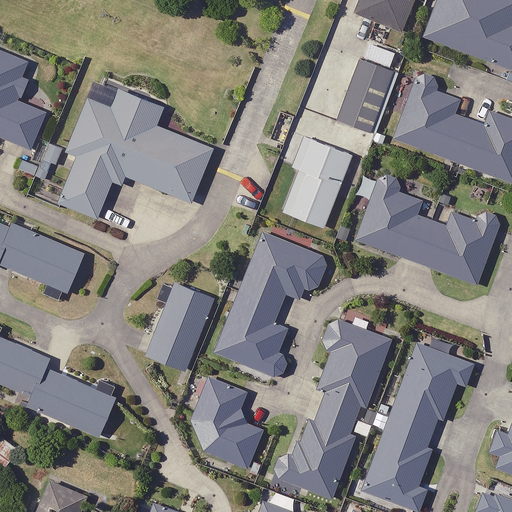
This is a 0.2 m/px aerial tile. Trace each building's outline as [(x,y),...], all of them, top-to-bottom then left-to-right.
[(360,0),(356,12),(401,30),(412,0),(360,0)] [(511,0),(436,0),(424,34),(511,66),(511,0)] [(28,58),(0,45),(0,134),(30,147),(45,110),(18,99),(27,76),(21,74),(28,58)] [(350,132),(363,136),(366,128),(370,130),(392,69),(360,57),(338,118),(353,123),(350,132)] [(118,83),(95,74),(66,148),(77,153),(58,200),(97,215),(111,178),(121,182),(125,173),(191,199),(213,145),(156,122),(164,102),(118,83)] [(460,94),(414,77),(392,136),(511,180),(511,115),(488,107),(482,121),(453,111),(460,94)] [(61,146),(45,140),(36,163),(23,157),(19,166),(48,178),(61,146)] [(422,197),(362,175),(351,206),(365,211),(355,237),(476,282),(498,221),(474,212),(473,216),(444,205),(438,220),(416,212),(422,197)] [(0,262),(45,280),(40,291),(59,299),(63,290),(67,291),(69,287),(83,250),(0,218),(0,262)] [(275,373),(283,371),(287,362),(284,354),(277,351),(287,326),(273,321),(284,290),(299,296),(304,283),(315,288),(328,253),(262,227),(214,350),(275,373)] [(214,296),(174,280),(145,351),(185,367),(214,296)] [(314,418),(308,415),(298,442),(293,457),(280,452),(272,473),(331,495),(355,433),(366,437),(372,421),(355,415),(359,404),(365,406),(391,336),(335,315),(324,344),(331,347),(317,385),(325,388),(314,418)] [(48,355),(0,334),(0,380),(31,394),(27,403),(99,434),(115,395),(44,365),(48,355)] [(473,360),(416,339),(361,487),(418,508),(427,486),(418,482),(431,447),(426,445),(437,415),(442,416),(456,380),(465,383),(473,360)] [(209,374),(191,418),(202,447),(247,465),(263,426),(243,418),(239,408),(247,389),(209,374)] [(507,431),(496,427),(488,449),(500,453),(495,465),(511,471),(511,420),(507,431)] [(17,446),(0,435),(0,466),(3,469),(17,446)] [(78,511),(86,493),(50,478),(35,511),(78,511)] [(473,510),(478,511),(511,511),(511,496),(483,486),(473,510)] [(295,498),(275,490),(271,500),(263,497),(256,511),(299,511),(291,508),(295,498)] [(184,511),(151,500),(150,505),(143,503),(139,511),(184,511)]
